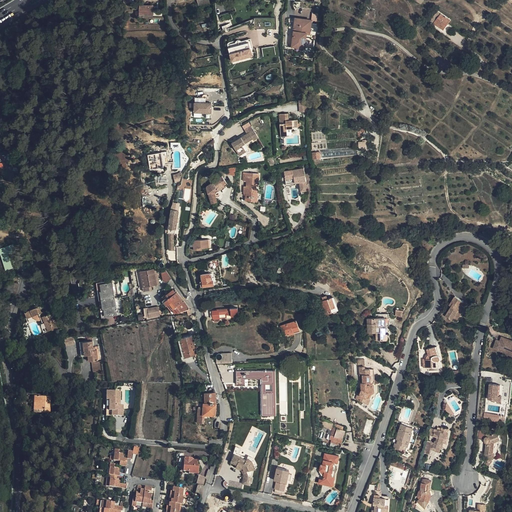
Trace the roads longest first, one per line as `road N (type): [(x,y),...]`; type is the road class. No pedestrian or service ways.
road 1 (residential): [(350,511),(413,332),(438,304),(431,267),(446,242),(478,241),(499,263),(476,349),(464,482)]
road 2 (residential): [(238,121),(213,164),(199,168),(183,246),(223,420),(206,488)]
road 3 (residential): [(0,336),(21,443),(18,511)]
road 4 (residential): [(169,0),(178,29),(220,47),(227,110),(214,132)]
road 5 (unknown): [(1,342),(26,292),(66,318),(113,318)]
